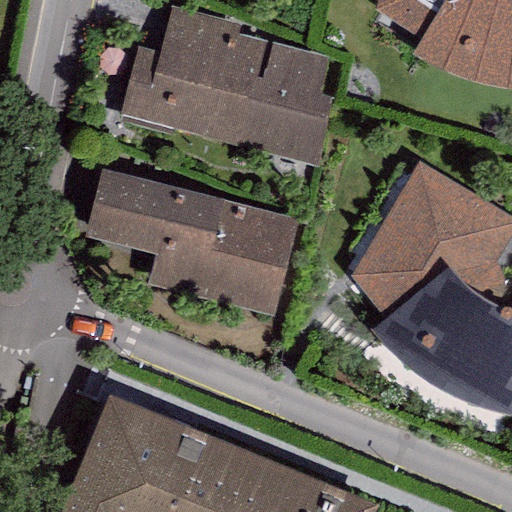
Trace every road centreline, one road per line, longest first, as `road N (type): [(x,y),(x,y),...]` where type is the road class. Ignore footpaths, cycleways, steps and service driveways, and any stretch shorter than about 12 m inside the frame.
road 1 (residential): [(14,297),(511,501)]
road 2 (residential): [(14,297),(60,0)]
